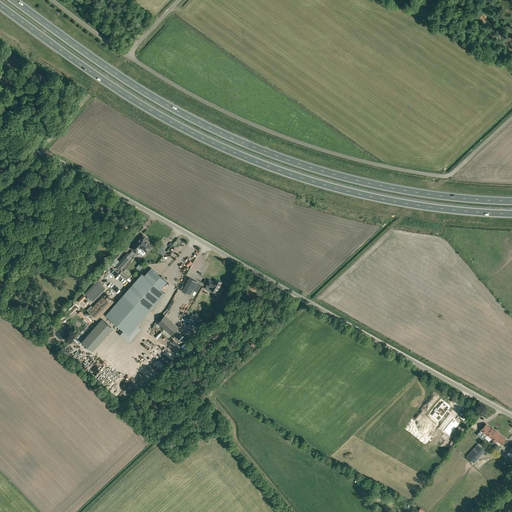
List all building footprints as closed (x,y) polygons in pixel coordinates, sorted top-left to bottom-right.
[(142,235),(131,248),(136,252),(138,250),(143,255),(146,252),(147,251),(147,250),(148,250),(149,250),(149,249),(150,249),(150,248),(150,247),(150,246),(151,245),(148,242),(147,242),(146,241),(147,239),(146,238),(146,237),(146,236),(145,236),(144,236),(143,235),(142,235)] [(149,252),(145,257),(148,261),(153,255),(149,252)] [(132,257),(127,253),(119,261),(116,258),(111,263),(115,266),(119,269),(123,265),(124,266),(132,257)] [(166,285),(158,279),(158,278),(150,271),(128,297),(125,294),(123,296),(123,295),(113,307),(127,320),(137,307),(135,306),(136,304),(138,302),(146,308),(166,285)] [(197,290),(200,286),(196,284),(198,282),(190,278),(183,290),(191,295),(194,289),(197,290)] [(210,288),(217,292),(222,283),(215,279),(214,282),(209,279),(206,285),(211,287),(210,288)] [(94,283),(75,304),(97,324),(116,302),(94,283)] [(187,316),(193,300),(187,298),(181,314),(187,316)] [(64,316),(67,319),(77,307),(74,305),(64,316)] [(198,317),(200,314),(196,312),(195,315),(193,314),(191,318),(198,322),(200,318),(198,317)] [(177,328),(164,316),(158,323),(171,334),(177,328)] [(436,412),(433,410),(430,415),(435,419),(434,421),(438,423),(450,407),(443,402),(436,412)] [(446,429),(452,433),(460,422),(454,417),(446,429)] [(487,434),(491,429),(486,424),(481,430),(486,435),(487,434)] [(492,428),(491,429),(487,434),(496,442),(497,440),(501,444),(505,439),(501,435),(497,432),(492,428)] [(485,451),(477,444),(466,456),(474,463),(485,451)]
